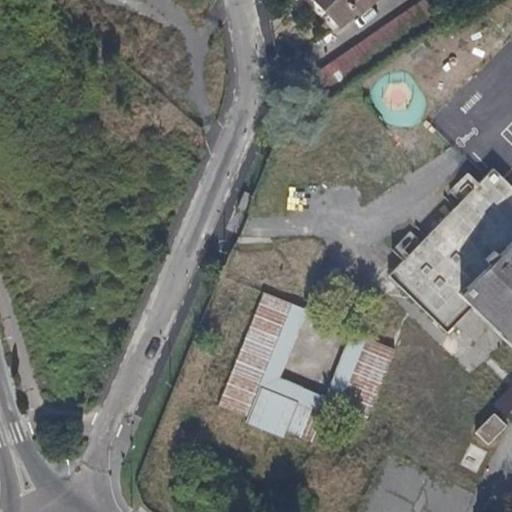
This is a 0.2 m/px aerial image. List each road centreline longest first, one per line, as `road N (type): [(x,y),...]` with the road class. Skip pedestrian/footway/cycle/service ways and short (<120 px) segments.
road 1 (residential): [(91,511),(94,462),(240,99),(244,42),(234,0)]
road 2 (primary): [(64,506),(17,429),(0,372)]
